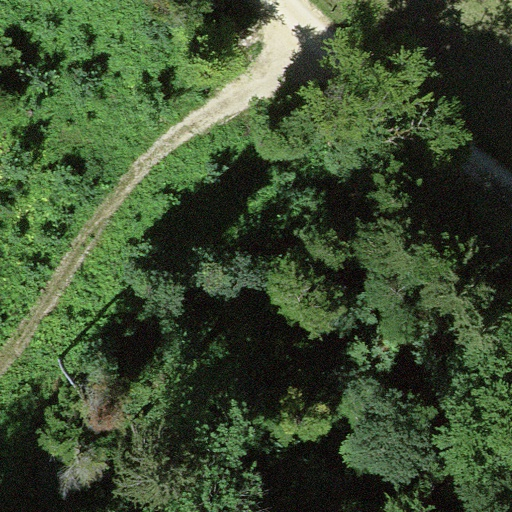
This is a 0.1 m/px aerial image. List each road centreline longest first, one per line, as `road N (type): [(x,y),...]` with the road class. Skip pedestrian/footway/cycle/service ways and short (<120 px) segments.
road 1 (track): [(0,352),(76,250),(245,63),(304,23)]
road 2 (track): [(511,202),(437,147),(279,0)]
